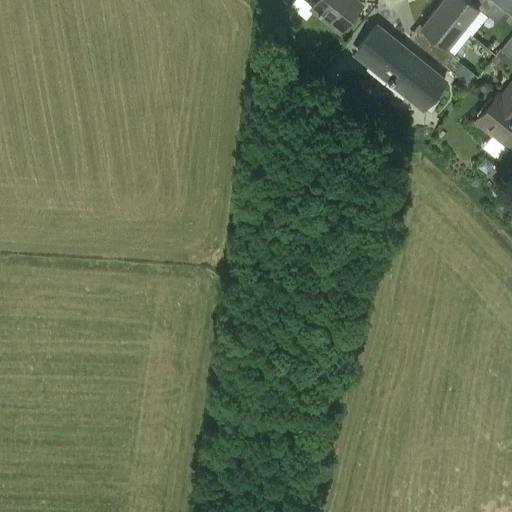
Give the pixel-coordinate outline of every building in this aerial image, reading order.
[(315,0),(312,5),(304,0),(294,0),(289,6),(305,18),(313,8),(339,29),(360,4),(355,0),(315,0)] [(442,0),(436,8),(461,28),(462,27),(477,8),(484,14),(485,13),(492,19),(499,18),(505,11),(507,13),(509,12),(493,0),(442,0)] [(511,0),(493,0),(509,12),(511,7),(511,0)] [(436,8),(422,25),(419,23),(408,36),(444,65),(469,33),(462,27),(461,28),(436,8)] [(422,108),(444,81),(375,26),(354,52),(422,108)] [(498,160),(508,147),(509,148),(511,144),(511,80),(501,95),(498,92),(474,121),(491,134),(481,148),(498,160)]
